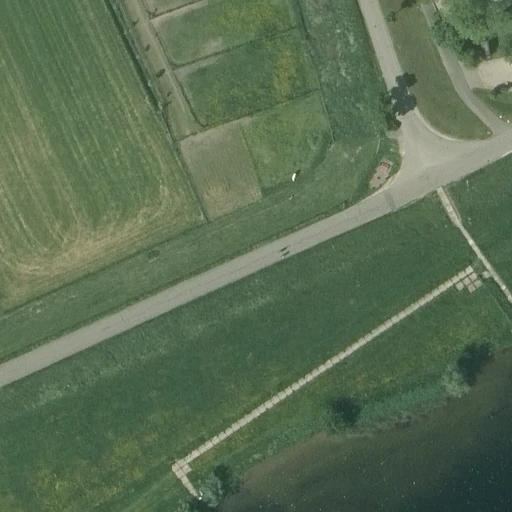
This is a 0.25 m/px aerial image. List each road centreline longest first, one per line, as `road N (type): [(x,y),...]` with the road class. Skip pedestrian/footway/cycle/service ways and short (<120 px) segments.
road 1 (tertiary): [(0,386),(438,177)]
road 2 (unclassified): [(438,177),(363,0)]
road 3 (residential): [(511,137),(471,99),(427,0)]
